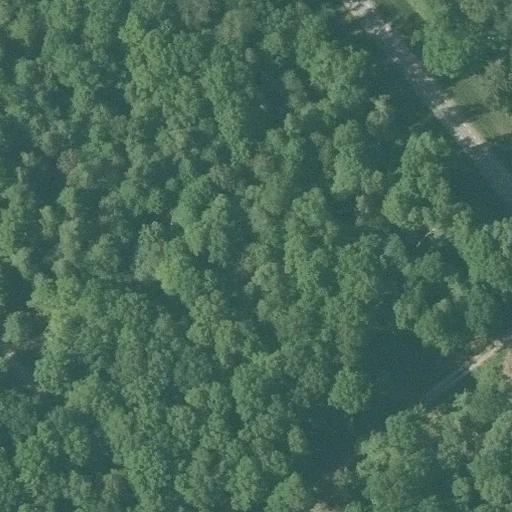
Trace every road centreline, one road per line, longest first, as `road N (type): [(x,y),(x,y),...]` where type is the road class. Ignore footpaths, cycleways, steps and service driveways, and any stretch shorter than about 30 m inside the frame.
road 1 (track): [(511,329),(273,511)]
road 2 (tertiary): [(511,197),(354,0)]
road 3 (track): [(140,511),(0,342)]
